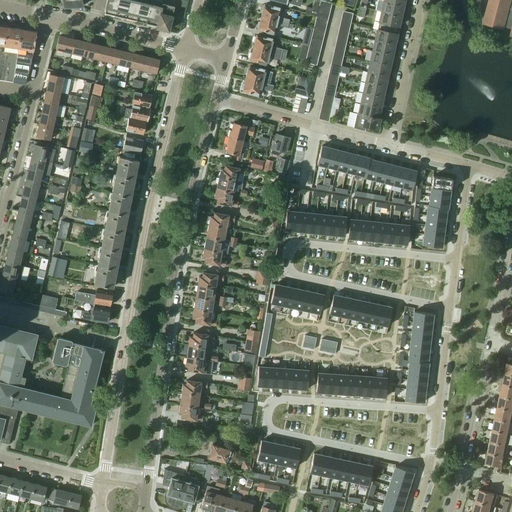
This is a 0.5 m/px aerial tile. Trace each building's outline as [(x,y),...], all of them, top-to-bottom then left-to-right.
[(115,16),(118,0),(107,0),(104,12),(104,13),(115,16)] [(125,18),(129,0),(118,0),(115,16),(125,18)] [(136,21),(140,2),(131,0),(129,0),(125,18),(136,21)] [(507,26),(511,7),(511,0),(489,0),(484,22),(504,27),(505,25),(507,26)] [(330,10),(332,4),(320,1),(319,5),(319,7),(330,10)] [(401,16),(403,6),(384,1),(381,12),(401,16)] [(146,23),(151,5),(140,2),(136,21),(146,23)] [(156,28),(162,3),(161,7),(151,5),(146,23),(157,26),(156,28)] [(171,21),(174,6),(162,3),(156,28),(168,31),(171,21)] [(307,6),(305,13),(316,16),(317,13),(319,7),(319,5),(313,4),(312,8),(307,6)] [(279,17),(281,9),(272,7),(271,7),(264,5),(264,7),(263,7),(261,12),(263,12),(261,17),(278,21),(288,24),(289,20),(279,17)] [(329,16),(330,10),(319,7),(317,13),(329,16)] [(350,23),(352,14),(343,12),(341,21),(350,23)] [(398,27),(401,16),(381,12),(378,26),(396,30),(396,26),(398,27)] [(327,22),(329,16),(317,13),(316,16),(315,19),(327,22)] [(287,28),(288,24),(278,21),(261,17),(260,23),(259,23),(257,28),(258,28),(258,29),(265,31),(265,32),(274,34),(277,25),(287,28)] [(326,28),(327,22),(315,19),(314,25),(326,28)] [(347,34),(350,23),(341,21),(339,32),(347,34)] [(324,35),(326,28),(314,25),(312,32),(324,35)] [(0,74),(8,27),(7,27),(1,26),(0,26),(0,74)] [(395,44),(397,34),(395,33),(396,30),(378,26),(375,40),(395,44)] [(0,80),(13,82),(22,30),(21,29),(15,28),(8,27),(0,74),(0,80)] [(25,84),(34,51),(34,50),(34,47),(35,44),(37,32),(35,32),(35,31),(29,30),(29,31),(22,30),(13,82),(25,84)] [(322,41),(324,35),(312,32),(311,38),(322,41)] [(345,44),(347,34),(339,32),(336,42),(345,44)] [(72,53),(75,39),(59,36),(56,49),(72,53)] [(271,46),(273,40),(263,38),(257,36),(253,48),(270,53),(281,55),(285,56),(286,50),(271,46)] [(321,47),(322,41),(311,38),(309,44),(321,47)] [(83,56),(87,42),(75,39),(72,53),(83,56)] [(392,55),(395,44),(375,40),(373,50),(392,55)] [(95,59),(98,45),(87,42),(83,56),(95,59)] [(343,55),(345,44),(336,42),(334,53),(343,55)] [(305,61),(306,56),(307,50),(309,46),(302,44),(298,59),(305,61)] [(319,53),(321,47),(309,44),(309,46),(307,50),(319,53)] [(106,61),(110,48),(98,45),(95,59),(106,61)] [(118,64),(121,51),(110,48),(106,61),(118,64)] [(279,66),(281,55),(270,53),(253,48),(250,61),(257,62),(257,63),(267,65),(267,63),(279,66)] [(318,59),(319,53),(307,50),(306,56),(318,59)] [(390,65),(392,55),(373,50),(370,61),(390,65)] [(129,67),(133,53),(121,51),(118,64),(129,67)] [(141,70),(144,56),(133,53),(129,67),(141,70)] [(159,60),(144,56),(141,70),(156,73),(159,60)] [(316,65),(318,59),(306,56),(305,61),(305,62),(316,65)] [(387,76),(390,65),(370,61),(368,71),(387,76)] [(338,76),(340,66),(332,64),(329,74),(338,76)] [(349,68),(341,66),(340,71),(343,71),(343,73),(348,74),(349,68)] [(269,85),(272,73),(256,69),(249,67),(246,79),(262,83),(269,85)] [(87,71),(85,78),(94,80),(96,73),(87,71)] [(385,86),(387,76),(368,71),(366,82),(385,86)] [(50,74),(47,89),(60,92),(63,77),(50,74)] [(335,87),(338,76),(329,74),(327,85),(335,87)] [(108,83),(118,85),(119,79),(110,76),(108,83)] [(308,97),(312,79),(306,78),(303,89),(297,88),(296,93),(308,97)] [(273,86),(269,85),(262,83),(246,79),(243,91),(250,93),(250,94),(259,96),(261,88),(272,91),(273,86)] [(383,97),(385,86),(366,82),(363,93),(383,97)] [(104,86),(95,84),(92,94),(102,96),(104,86)] [(333,97),(335,87),(327,85),(324,95),(333,97)] [(58,103),(60,92),(47,89),(44,100),(58,103)] [(149,108),(152,95),(135,91),(132,104),(134,104),(149,108)] [(303,114),(308,97),(296,93),(293,111),(303,114)] [(380,107),(383,97),(363,93),(361,103),(380,107)] [(98,107),(100,97),(92,95),(90,105),(98,107)] [(331,108),(333,97),(324,95),(322,106),(331,108)] [(55,115),(58,103),(44,100),(42,112),(55,115)] [(378,118),(380,107),(361,103),(359,114),(378,118)] [(150,108),(149,108),(134,104),(132,109),(126,108),(124,115),(129,117),(131,117),(146,120),(147,121),(150,108)] [(0,149),(10,108),(0,105),(0,149)] [(98,108),(90,106),(87,118),(95,120),(98,108)] [(53,126),(55,115),(42,112),(39,123),(53,126)] [(378,118),(359,114),(357,113),(354,128),(364,131),(365,127),(377,130),(380,118),(378,118)] [(143,133),(146,120),(131,117),(129,117),(126,129),(143,133)] [(255,127),(234,122),(232,129),(231,129),(229,136),(243,140),(245,133),(253,135),(255,127)] [(50,139),(53,126),(39,123),(36,137),(50,139)] [(84,129),(82,140),(88,142),(91,131),(84,129)] [(76,148),(80,132),(73,131),(70,147),(76,148)] [(290,137),(276,133),(271,153),(279,155),(280,150),(286,151),(290,137)] [(143,140),(127,136),(124,149),(140,153),(141,151),(142,151),(143,147),(142,147),(143,140)] [(242,147),(243,140),(229,136),(228,144),(229,144),(227,151),(236,154),(235,158),(241,160),(244,148),(242,147)] [(258,144),(268,147),(270,139),(260,136),(258,144)] [(35,144),(31,157),(45,160),(48,148),(35,144)] [(321,146),(316,164),(327,167),(332,148),(321,146)] [(332,148),(327,167),(336,170),(341,151),(332,148)] [(69,150),(66,162),(65,165),(71,167),(75,151),(69,150)] [(341,151),(336,170),(346,172),(350,153),(341,151)] [(350,153),(346,172),(355,174),(360,156),(350,153)] [(138,159),(120,156),(116,173),(134,177),(138,159)] [(360,156),(355,174),(365,177),(369,158),(360,156)] [(42,174),(45,160),(31,157),(28,170),(42,174)] [(289,160),(279,157),(276,170),(285,172),(289,160)] [(253,158),(251,167),(262,170),(264,161),(253,158)] [(369,158),(365,177),(373,180),(378,161),(369,158)] [(378,161),(373,180),(383,182),(388,164),(378,161)] [(272,165),(265,163),(263,171),(270,173),(272,165)] [(246,169),(226,164),(225,168),(222,168),(220,176),(237,180),(238,173),(245,174),(246,169)] [(388,164),(383,182),(392,184),(397,166),(388,164)] [(397,166),(392,184),(401,187),(406,168),(397,166)] [(406,168),(401,187),(411,189),(415,170),(406,168)] [(39,187),(42,174),(28,170),(25,183),(39,187)] [(131,195),(134,177),(116,173),(113,192),(131,195)] [(243,181),(237,180),(220,176),(217,188),(234,192),(240,194),(241,189),(243,181)] [(434,177),(431,187),(450,189),(451,179),(434,177)] [(35,200),(39,187),(25,183),(22,196),(35,200)] [(431,187),(430,196),(449,199),(450,189),(431,187)] [(232,200),(234,192),(217,188),(215,197),(218,197),(217,201),(237,206),(238,202),(232,200)] [(127,214),(131,195),(113,192),(109,211),(127,214)] [(32,213),(35,200),(22,196),(19,209),(32,213)] [(430,196),(428,206),(447,209),(449,199),(430,196)] [(428,206),(426,215),(445,218),(447,209),(428,206)] [(29,226),(32,213),(19,209),(15,222),(29,226)] [(284,210),(283,229),(295,231),(297,212),(284,210)] [(123,232),(127,214),(109,211),(105,228),(123,232)] [(235,217),(214,212),(214,216),(211,215),(210,224),(227,227),(228,220),(234,221),(235,217)] [(269,212),(267,218),(279,220),(280,214),(269,212)] [(297,212),(295,231),(305,232),(307,213),(297,212)] [(307,213),(305,232),(314,232),(316,214),(307,213)] [(316,214),(314,232),(324,234),(326,215),(316,214)] [(326,215),(324,234),(333,235),(335,216),(326,215)] [(426,215),(425,225),(444,227),(445,218),(426,215)] [(335,216),(333,235),(341,237),(343,217),(335,216)] [(278,226),(279,220),(267,218),(266,224),(278,226)] [(352,219),(349,238),(358,239),(360,221),(360,220),(352,219)] [(360,221),(358,239),(368,240),(370,221),(360,221)] [(370,221),(368,240),(378,241),(379,222),(370,221)] [(26,239),(29,226),(15,222),(12,235),(26,239)] [(379,222),(378,241),(387,242),(389,223),(379,222)] [(389,223),(387,242),(396,243),(398,224),(389,223)] [(224,240),(227,227),(210,224),(207,236),(224,240)] [(398,224),(397,243),(407,243),(409,225),(398,224)] [(425,225),(424,234),(443,237),(444,227),(425,225)] [(120,250),(123,232),(105,228),(102,246),(120,250)] [(424,234),(422,247),(441,248),(443,237),(424,234)] [(22,252),(26,239),(12,235),(9,248),(22,252)] [(221,252),(224,240),(207,236),(204,248),(221,252)] [(116,267),(120,250),(102,246),(98,264),(116,267)] [(19,265),(22,252),(9,248),(6,261),(19,265)] [(220,260),(221,252),(204,248),(203,257),(206,257),(205,261),(226,266),(226,261),(220,260)] [(24,266),(19,265),(6,261),(2,274),(16,278),(21,279),(24,266)] [(113,287),(116,267),(98,264),(95,284),(113,287)] [(258,270),(257,276),(268,278),(269,272),(258,270)] [(224,276),(203,272),(202,276),(199,276),(198,284),(216,287),(217,279),(223,280),(224,276)] [(0,291),(12,294),(16,278),(2,274),(0,284),(0,291)] [(267,284),(268,278),(257,276),(256,282),(267,284)] [(214,299),(216,287),(198,284),(196,297),(214,299)] [(275,285),(270,302),(281,305),(285,287),(275,285)] [(285,287),(281,305),(291,307),(294,289),(285,287)] [(294,289),(291,307),(300,309),(304,290),(294,289)] [(113,300),(113,295),(112,295),(112,293),(96,290),(95,298),(89,297),(89,294),(68,291),(67,299),(88,303),(92,304),(93,303),(110,306),(111,300),(113,300)] [(304,290),(300,309),(309,311),(313,293),(304,290)] [(313,293),(309,311),(318,313),(322,294),(313,293)] [(335,295),(332,315),(340,316),(344,297),(335,295)] [(212,312),(214,299),(196,297),(194,309),(212,312)] [(344,297),(340,316),(349,317),(353,299),(344,297)] [(353,299),(349,317),(358,320),(362,301),(353,299)] [(362,301),(358,320),(368,321),(372,304),(362,301)] [(372,304),(368,321),(377,323),(381,305),(372,303),(372,304)] [(381,305),(377,323),(388,326),(392,307),(381,305)] [(110,317),(110,312),(110,310),(91,307),(91,312),(81,311),(80,318),(108,323),(109,317),(110,317)] [(210,320),(212,312),(194,309),(192,318),(195,318),(195,322),(216,326),(217,321),(210,320)] [(414,313),(413,322),(432,324),(433,315),(414,313)] [(466,326),(473,335),(484,326),(477,317),(466,326)] [(413,322),(411,332),(430,334),(432,324),(413,322)] [(90,404),(104,350),(73,343),(73,342),(72,340),(60,337),(58,338),(52,360),(54,362),(66,365),(68,364),(68,363),(70,363),(61,397),(18,386),(25,358),(31,359),(37,335),(0,325),(0,441),(8,444),(15,418),(18,408),(22,409),(90,426),(96,406),(90,404)] [(248,329),(247,335),(258,337),(259,331),(248,329)] [(214,335),(193,332),(193,336),(190,336),(189,344),(206,347),(207,339),(214,340),(214,335)] [(411,332),(410,341),(429,343),(430,334),(411,332)] [(257,343),(258,337),(247,335),(245,341),(257,343)] [(257,343),(245,341),(244,349),(256,351),(257,343)] [(410,341),(409,351),(428,353),(429,343),(410,341)] [(204,359),(206,347),(189,344),(187,357),(204,359)] [(409,351),(409,361),(428,362),(428,353),(409,351)] [(253,366),(255,354),(245,353),(243,365),(253,366)] [(203,367),(204,359),(187,357),(185,365),(188,366),(188,370),(209,373),(209,368),(203,367)] [(408,361),(408,370),(426,371),(428,362),(409,361),(408,361)] [(258,367),(258,385),(267,386),(269,367),(258,367)] [(269,367),(267,386),(277,388),(279,368),(269,367)] [(279,368),(277,388),(287,388),(288,369),(279,368)] [(288,369),(287,387),(296,389),(298,369),(288,369)] [(298,369),(296,389),(304,391),(306,371),(298,369)] [(408,370),(407,380),(425,382),(427,372),(408,370)] [(317,372),(317,394),(327,393),(328,374),(328,373),(317,372)] [(511,386),(511,374),(505,373),(503,384),(511,386)] [(328,374),(327,393),(336,393),(338,374),(328,374)] [(338,374),(336,393),(346,394),(347,375),(338,374)] [(347,375),(346,394),(355,395),(357,376),(347,375)] [(240,376),(239,382),(251,384),(252,378),(240,376)] [(357,376),(355,395),(365,396),(367,376),(357,376)] [(367,376),(365,396),(375,396),(376,377),(367,376)] [(376,377),(375,396),(382,396),(384,378),(376,377)] [(207,383),(186,380),(185,384),(183,384),(182,392),(199,395),(200,387),(207,388),(207,383)] [(407,380),(406,389),(425,391),(426,382),(425,382),(407,380)] [(249,391),(251,384),(239,382),(238,389),(249,391)] [(511,398),(511,386),(503,384),(500,396),(511,398)] [(406,389),(405,399),(424,401),(425,391),(406,389)] [(198,407),(199,395),(182,392),(180,404),(198,407)] [(511,410),(511,398),(500,396),(498,407),(511,410)] [(196,415),(198,407),(180,404),(179,412),(182,413),(181,417),(202,420),(203,416),(196,415)] [(510,421),(511,412),(511,410),(498,407),(495,418),(510,421)] [(508,433),(510,421),(495,418),(493,430),(508,433)] [(511,434),(508,433),(493,430),(491,441),(505,444),(509,445),(511,434)] [(264,441),(260,460),(267,461),(271,443),(264,441)] [(506,457),(509,445),(505,444),(491,441),(488,452),(503,455),(504,456),(506,457)] [(271,443),(267,461),(276,463),(280,445),(271,443)] [(213,445),(209,457),(227,463),(231,450),(213,445)] [(280,445),(276,463),(286,465),(290,447),(280,445)] [(290,447),(286,465),(294,467),(298,448),(290,447)] [(504,456),(503,455),(488,452),(486,463),(496,466),(495,471),(500,472),(504,456)] [(315,454),(312,472),(321,474),(324,456),(315,454)] [(324,456),(321,474),(329,476),(334,458),(324,456)] [(334,458),(329,476),(339,478),(343,460),(334,458)] [(343,460),(339,478),(348,480),(352,461),(343,460)] [(240,469),(248,471),(250,463),(243,461),(240,469)] [(352,461),(348,480),(358,482),(362,463),(352,461)] [(362,463),(358,482),(366,484),(369,465),(362,463)] [(394,468),(392,476),(410,482),(413,474),(394,468)] [(164,469),(163,479),(165,480),(164,485),(169,486),(168,489),(167,489),(166,491),(165,494),(164,498),(165,501),(167,505),(170,507),(173,509),(183,475),(171,471),(164,469)] [(8,492),(9,491),(12,479),(0,475),(0,489),(3,490),(3,491),(8,492)] [(183,475),(173,509),(177,509),(180,508),(184,507),(186,504),(187,501),(193,503),(194,500),(196,492),(201,493),(203,483),(197,482),(198,479),(183,475)] [(392,476),(389,486),(407,491),(410,482),(392,476)] [(20,495),(23,482),(12,479),(9,491),(15,493),(14,494),(20,495)] [(31,498),(35,485),(23,482),(20,495),(27,496),(27,497),(31,498)] [(265,483),(264,491),(278,494),(279,486),(265,483)] [(46,488),(35,485),(31,498),(33,499),(33,498),(38,499),(37,500),(42,501),(46,488)] [(212,511),(218,494),(219,489),(207,486),(201,508),(212,511)] [(389,486),(386,495),(404,501),(407,491),(389,486)] [(80,496),(50,488),(47,500),(77,507),(80,496)] [(494,507),(498,495),(479,489),(476,502),(491,506),(494,507)] [(214,511),(224,511),(229,497),(218,494),(212,511),(214,511)] [(386,495),(383,504),(401,510),(404,501),(386,495)] [(237,511),(241,501),(229,497),(224,511),(237,511)] [(330,499),(328,511),(335,511),(337,500),(330,499)] [(250,511),(253,504),(241,501),(237,511),(250,511)] [(262,506),(260,511),(274,511),(275,510),(274,510),(276,505),(264,502),(263,506),(262,506)] [(488,511),(491,506),(476,502),(473,511),(488,511)]
